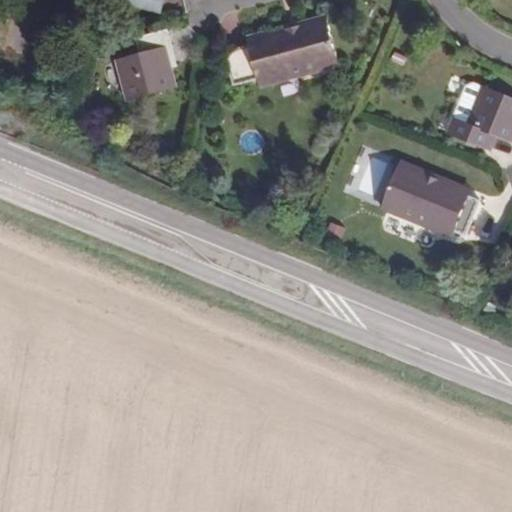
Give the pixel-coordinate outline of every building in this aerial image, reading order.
[(323,15),(295,22),(296,30),(247,42),(247,44),(224,49),(232,83),(256,77),(258,84),(336,65),(323,15)] [(296,30),(295,22),(245,34),(247,42),(296,30)] [(164,28),(132,37),(135,52),(115,57),(124,97),(172,85),(168,65),(171,64),(164,28)] [(511,96),(485,86),(470,123),(465,121),(458,135),(485,146),(492,132),(511,140),(511,96)] [(479,201),(469,196),(423,176),(425,171),(403,161),(383,208),(451,236),(454,229),(465,233),(479,201)] [(423,176),(469,196),(472,190),(425,171),(423,176)]
